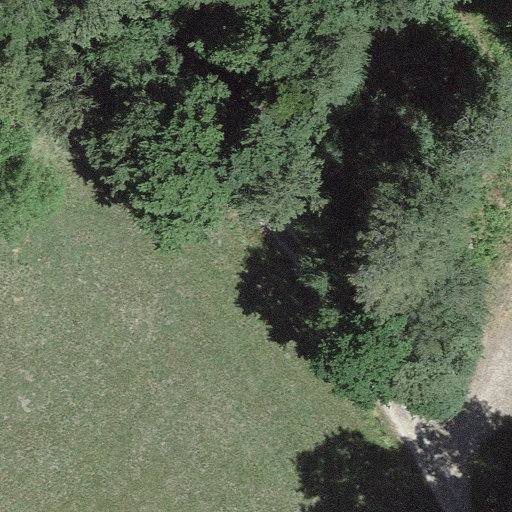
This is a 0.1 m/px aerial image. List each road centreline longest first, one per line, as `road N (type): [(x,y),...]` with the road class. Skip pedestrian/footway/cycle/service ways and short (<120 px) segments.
road 1 (track): [(0,82),(156,133),(325,289),(447,511)]
road 2 (track): [(511,327),(432,484)]
